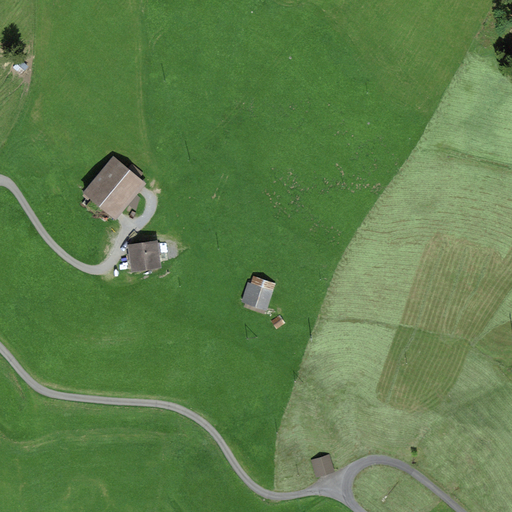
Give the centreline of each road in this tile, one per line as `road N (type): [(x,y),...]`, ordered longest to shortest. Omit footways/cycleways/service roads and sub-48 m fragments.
road 1 (unclassified): [(341,487),(261,492),(194,416),(160,404),(44,392),(0,348)]
road 2 (track): [(131,237),(174,234),(181,180),(161,141),(142,0)]
road 3 (track): [(0,179),(52,244),(87,269),(110,266),(150,200)]
road 4 (track): [(511,375),(473,345),(401,326),(324,319)]
road 5 (unclassified): [(341,487),(364,463),(391,461),(460,511)]
